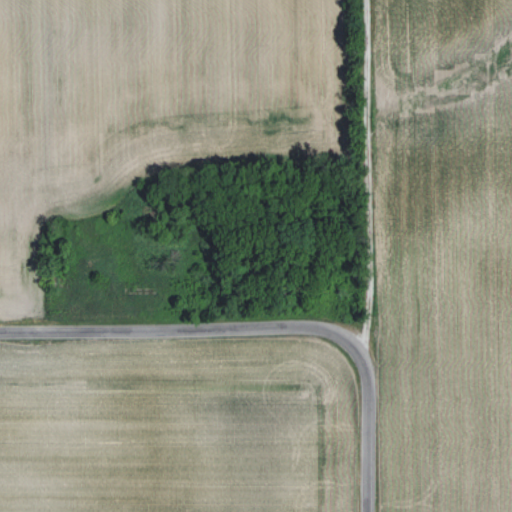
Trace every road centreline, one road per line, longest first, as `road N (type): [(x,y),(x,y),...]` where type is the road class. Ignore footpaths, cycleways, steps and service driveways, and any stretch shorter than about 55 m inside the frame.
road 1 (residential): [(0,335),(264,328),(348,340)]
road 2 (residential): [(348,340),(367,382),(368,511)]
